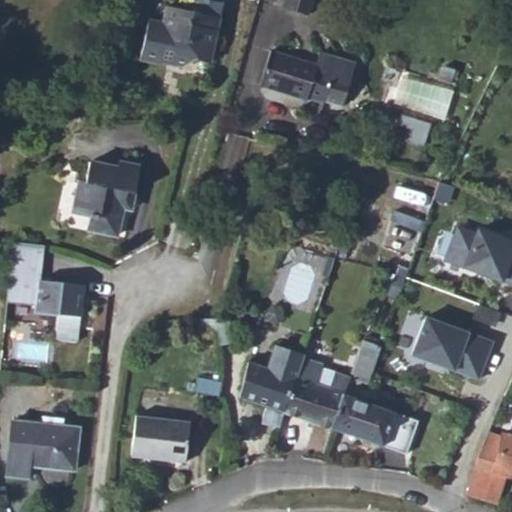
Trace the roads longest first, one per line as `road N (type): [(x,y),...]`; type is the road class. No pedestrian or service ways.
road 1 (residential): [(197,511),(289,478),(371,483),(454,511)]
road 2 (residential): [(99,511),(121,313),(164,275)]
